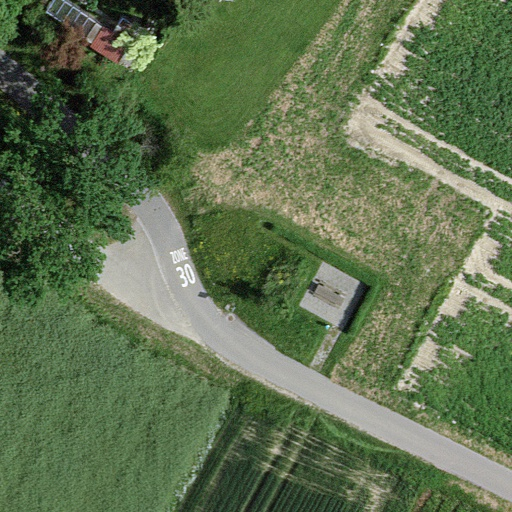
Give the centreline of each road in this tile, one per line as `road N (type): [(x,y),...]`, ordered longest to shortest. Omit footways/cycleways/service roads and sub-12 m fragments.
road 1 (residential): [(0,66),(142,197),(216,330),(262,362),(511,490)]
road 2 (track): [(0,175),(77,251),(198,309)]
